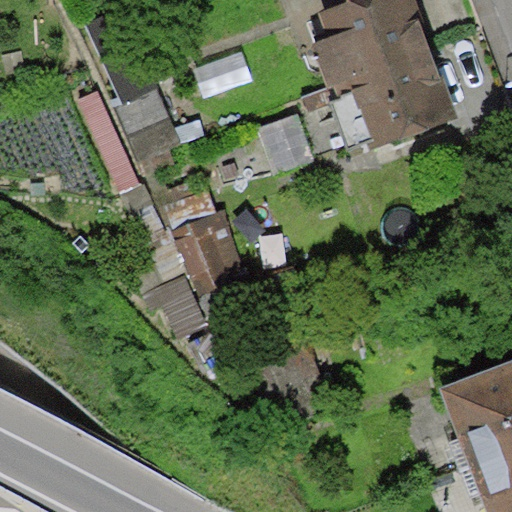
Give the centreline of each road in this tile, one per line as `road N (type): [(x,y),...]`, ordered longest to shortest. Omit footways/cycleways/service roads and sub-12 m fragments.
road 1 (motorway): [(122,511),(0,448)]
road 2 (motorway): [(103,511),(0,423)]
